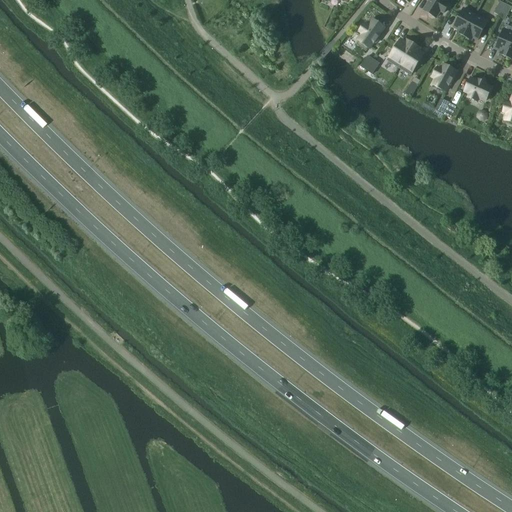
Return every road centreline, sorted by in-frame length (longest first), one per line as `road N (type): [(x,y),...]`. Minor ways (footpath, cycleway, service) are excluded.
road 1 (trunk): [(511,509),(245,314),(0,87)]
road 2 (track): [(19,0),(144,128),(206,169),(307,261),(436,343),(511,410)]
road 3 (trunk): [(0,136),(226,342),(456,511)]
road 4 (residential): [(511,75),(384,0)]
